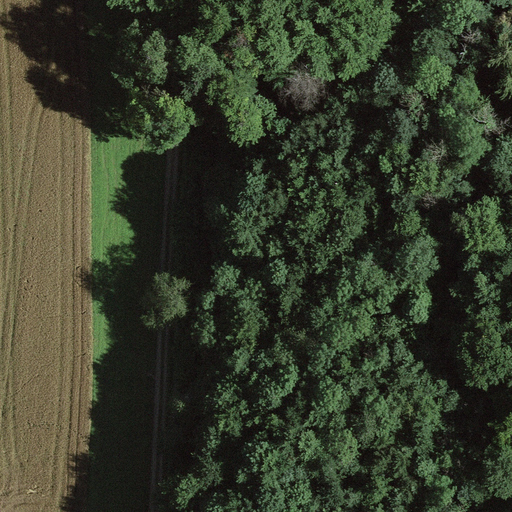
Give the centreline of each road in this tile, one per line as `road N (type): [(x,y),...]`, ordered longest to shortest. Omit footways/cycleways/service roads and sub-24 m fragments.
road 1 (track): [(153,0),(175,156),(161,511)]
road 2 (track): [(423,511),(463,215),(511,71)]
